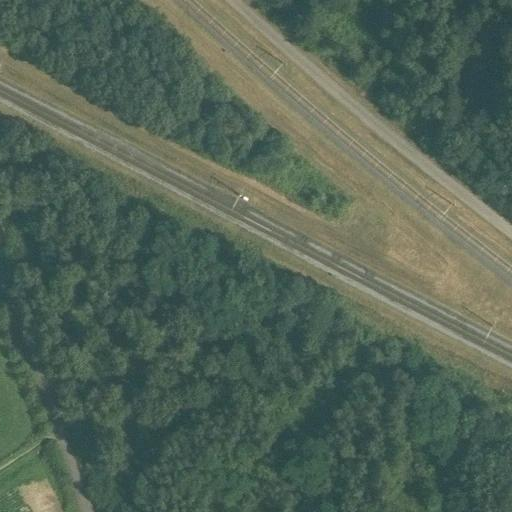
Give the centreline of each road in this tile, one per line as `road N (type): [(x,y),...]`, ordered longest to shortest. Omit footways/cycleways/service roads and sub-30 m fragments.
road 1 (track): [(83,511),(0,256)]
road 2 (track): [(0,55),(116,122)]
